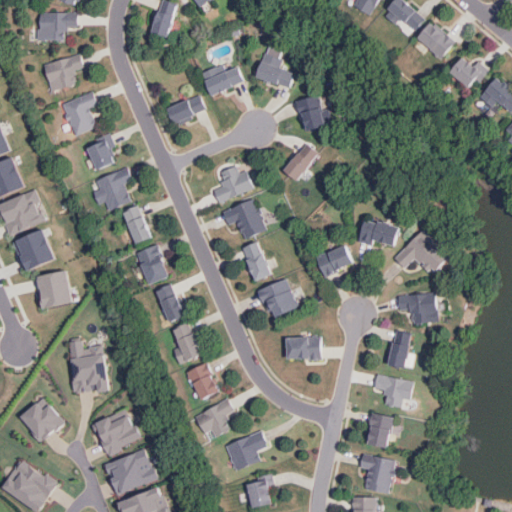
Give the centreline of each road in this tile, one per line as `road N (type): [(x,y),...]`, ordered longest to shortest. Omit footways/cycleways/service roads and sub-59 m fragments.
road 1 (residential): [(337,418),(279,395),(258,374),(123,63),(121,0),(473,1),(511,34)]
road 2 (residential): [(320,511),(360,314)]
